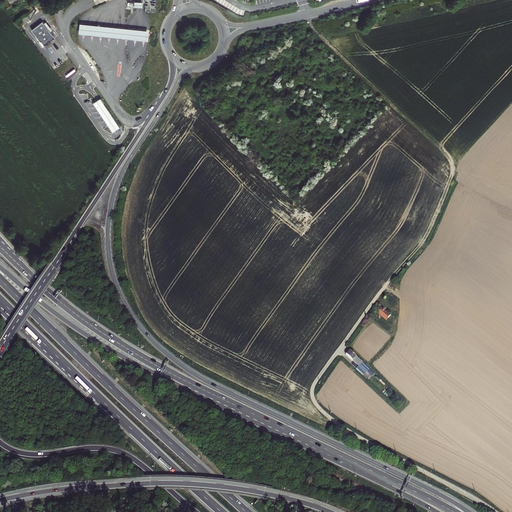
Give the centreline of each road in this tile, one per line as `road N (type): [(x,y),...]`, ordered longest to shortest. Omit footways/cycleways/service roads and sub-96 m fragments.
road 1 (track): [(495,511),(359,439),(315,399),(314,384),(422,243),(452,172),(445,153),(304,15)]
road 2 (motorway): [(468,511),(199,378),(132,318),(109,263),(112,196),(179,77),(196,66)]
road 3 (motorway): [(172,56),(168,88),(2,346)]
road 4 (motorway): [(246,511),(0,279)]
road 5 (trunk): [(330,511),(189,484),(0,500)]
road 6 (trunk): [(243,411),(122,346),(0,246)]
road 7 (motorway): [(14,313),(222,511)]
road 8 (trunk): [(243,411),(104,346),(0,267)]
road 9 (motorway): [(0,444),(36,455),(116,451),(195,511)]
road 10 (trunk): [(377,476),(243,411)]
